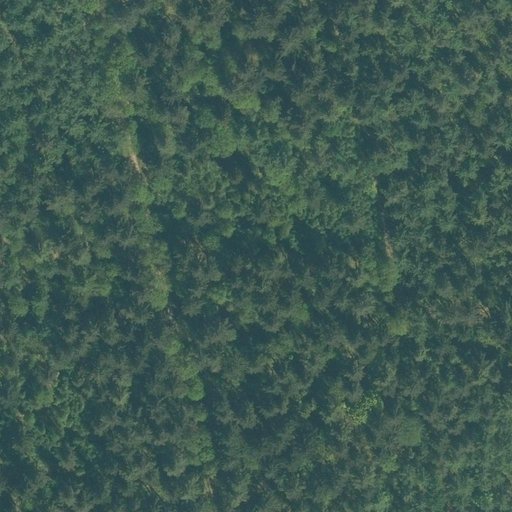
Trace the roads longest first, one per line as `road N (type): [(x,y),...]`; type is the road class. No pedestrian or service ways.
road 1 (track): [(220,511),(132,144)]
road 2 (track): [(99,0),(132,144)]
